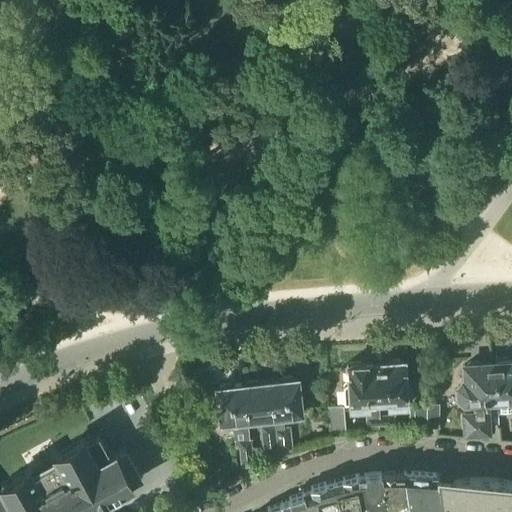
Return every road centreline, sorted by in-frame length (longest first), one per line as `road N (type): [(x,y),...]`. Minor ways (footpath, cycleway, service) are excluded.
road 1 (residential): [(0,386),(108,343),(208,320),(511,292)]
road 2 (residential): [(206,511),(341,453),(399,448),(511,458)]
